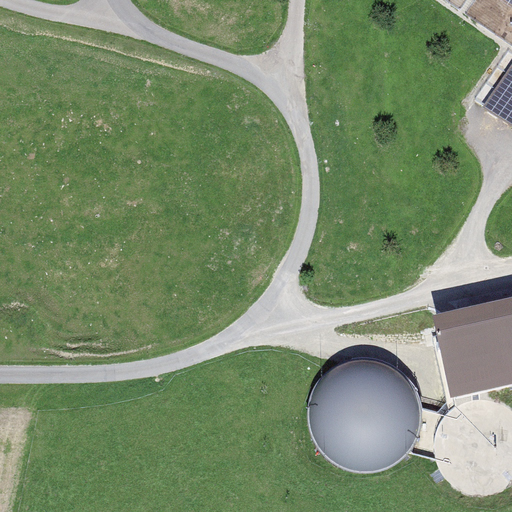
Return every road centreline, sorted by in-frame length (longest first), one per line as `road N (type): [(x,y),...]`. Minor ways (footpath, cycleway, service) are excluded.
road 1 (track): [(0,376),(145,370),(192,358),(266,312),(302,246),(312,204),(297,115),(270,83),(137,29),(111,13),(110,0)]
road 2 (track): [(511,279),(284,323),(266,312)]
road 3 (track): [(432,297),(511,158)]
